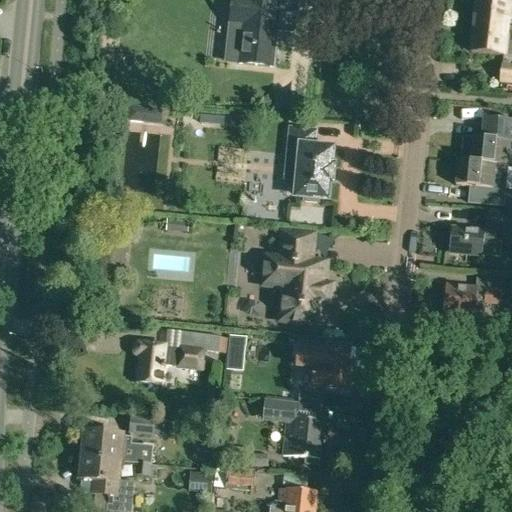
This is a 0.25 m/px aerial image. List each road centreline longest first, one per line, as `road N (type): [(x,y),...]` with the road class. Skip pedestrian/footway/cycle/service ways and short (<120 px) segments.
road 1 (residential): [(377,511),(431,0)]
road 2 (primary): [(0,249),(26,0)]
